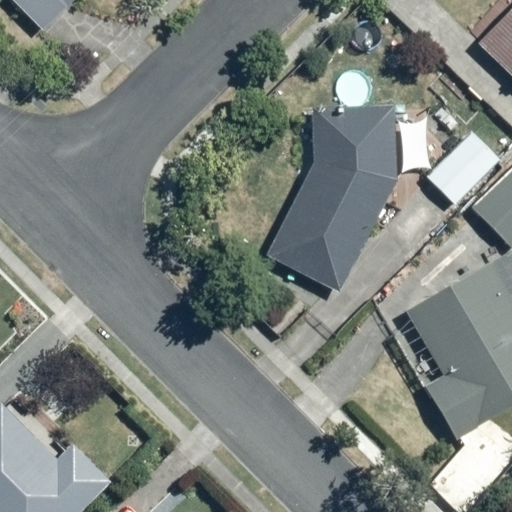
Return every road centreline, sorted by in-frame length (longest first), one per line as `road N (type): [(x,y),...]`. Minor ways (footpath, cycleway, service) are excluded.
road 1 (residential): [(52,217),(358,511)]
road 2 (residential): [(52,217),(263,0)]
